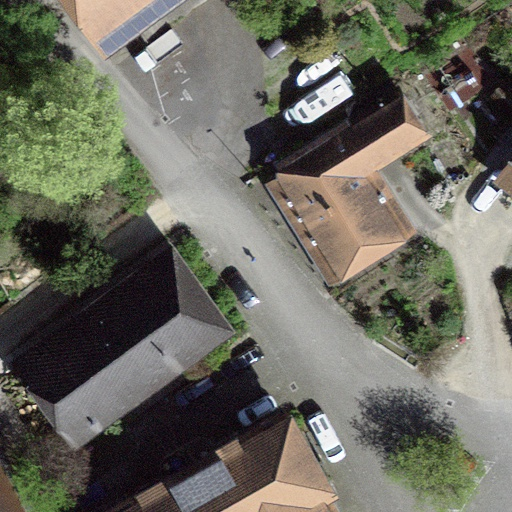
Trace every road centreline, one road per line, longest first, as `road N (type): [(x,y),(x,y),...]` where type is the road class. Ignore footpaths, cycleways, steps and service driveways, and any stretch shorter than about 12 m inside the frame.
road 1 (residential): [(24,0),(208,197),(321,362)]
road 2 (residential): [(511,427),(321,362)]
road 3 (residential): [(321,362),(403,511)]
